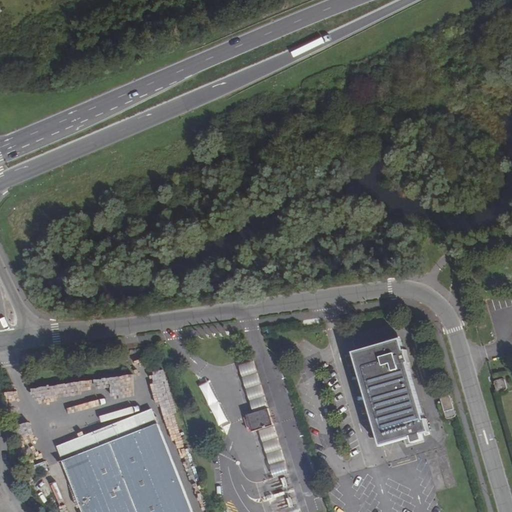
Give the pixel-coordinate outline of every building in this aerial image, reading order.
[(357,353),(374,416),(418,410),(418,409),(419,408),(408,363),(411,361),(407,350),(404,350),(401,340),(357,353)] [(254,411),(269,407),(258,371),(243,375),(254,411)] [(508,390),(505,379),(494,382),(497,393),(508,390)] [(440,398),(442,407),(453,405),(451,395),(440,398)] [(457,417),(453,405),(442,407),(446,420),(457,417)] [(259,428),(274,424),(269,407),(254,411),(247,413),(252,430),(259,428)] [(421,422),(418,410),(374,416),(383,445),(430,432),(427,421),(421,422)] [(63,461),(82,511),(192,511),(157,424),(63,461)] [(261,432),(276,430),(274,424),(259,428),(261,432)] [(270,464),(285,459),(276,430),(261,432),(270,464)]
